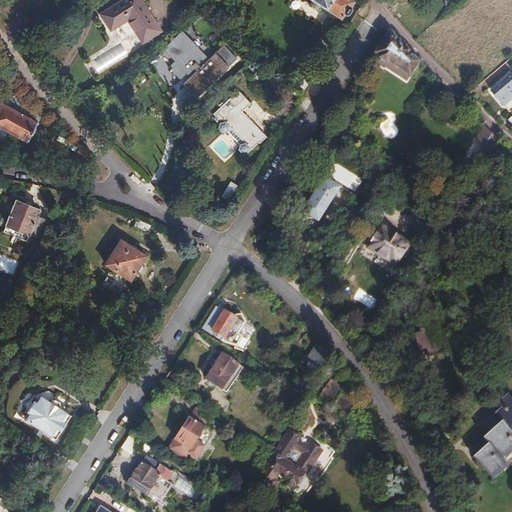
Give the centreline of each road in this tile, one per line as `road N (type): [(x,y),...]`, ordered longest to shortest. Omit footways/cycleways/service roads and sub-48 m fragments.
road 1 (residential): [(229,249),(323,326),(391,420),(434,511)]
road 2 (residential): [(60,511),(229,249)]
road 3 (residential): [(229,249),(380,14)]
road 4 (residential): [(380,14),(511,146)]
road 5 (residential): [(116,169),(20,74),(0,43)]
